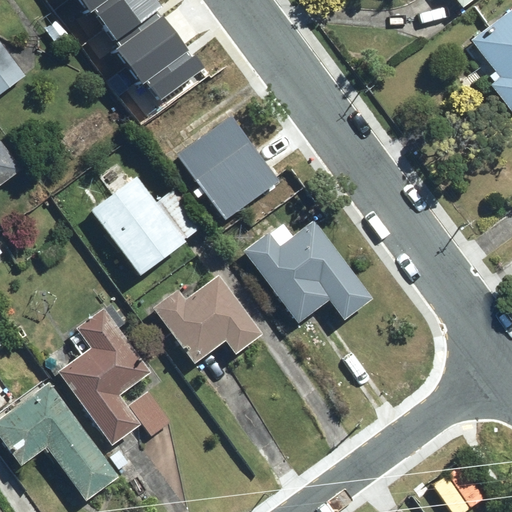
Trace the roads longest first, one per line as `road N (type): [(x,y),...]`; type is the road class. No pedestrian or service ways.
road 1 (residential): [(504,364),(234,0)]
road 2 (residential): [(300,511),(504,364)]
